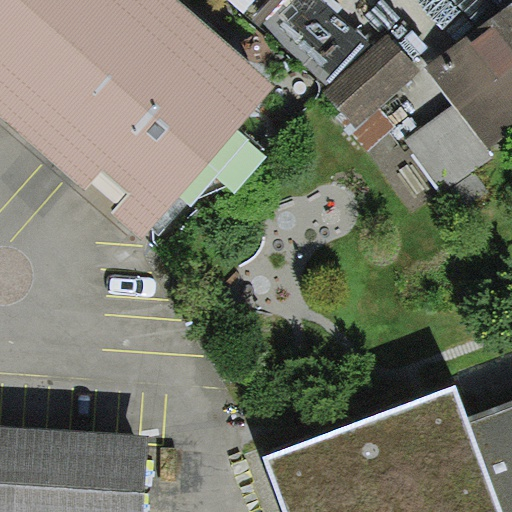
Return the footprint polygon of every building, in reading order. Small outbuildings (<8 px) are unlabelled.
[(179,0),(0,0),(0,114),(138,238),(275,85),(179,0)] [(511,0),(504,0),(428,59),(459,102),(486,139),(511,118),(511,0)] [(389,32),(327,86),(363,126),(359,129),(368,139),(393,118),(377,100),(418,65),(389,32)] [(496,153),(486,139),(459,102),(411,137),(463,209),(491,189),(475,168),(496,153)] [(463,382),(264,456),(284,511),(511,511),(511,405),(476,419),(463,382)] [(143,511),(148,433),(0,423),(0,511),(143,511)]
